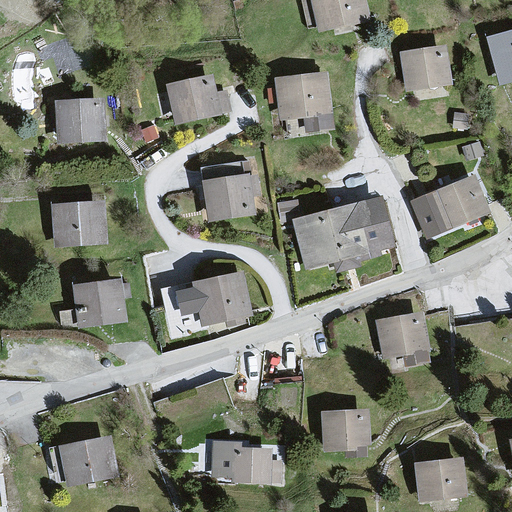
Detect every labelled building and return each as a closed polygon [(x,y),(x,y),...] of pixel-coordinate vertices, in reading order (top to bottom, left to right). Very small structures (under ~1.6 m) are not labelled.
[(364,0),(311,0),(320,35),(370,23),(364,0)] [(511,31),(485,41),(500,86),(511,82),(511,31)] [(402,52),(407,86),(450,79),(444,45),(402,52)] [(330,71),(272,79),(278,121),(336,113),(330,71)] [(214,77),(164,87),(173,127),(223,116),(214,77)] [(105,100),(52,106),(57,147),(110,142),(105,100)] [(482,144),(461,151),(466,168),(487,161),(482,144)] [(252,173),(202,180),(208,222),(258,214),(252,173)] [(475,173),(412,199),(427,236),(490,211),(475,173)] [(102,200),(53,204),(56,243),(105,240),(102,200)] [(380,201),(296,223),(307,265),(391,243),(380,201)] [(242,272),(190,286),(201,327),(253,313),(242,272)] [(120,279),(74,285),(80,326),(126,319),(120,279)] [(420,313),(376,322),(383,355),(427,346),(420,313)] [(223,378),(171,389),(176,412),(228,401),(223,378)] [(372,411),(322,414),(324,451),(375,448),(372,411)] [(108,436),(49,449),(57,484),(116,471),(108,436)] [(243,442),(214,443),(215,478),(236,478),(236,488),(290,487),(289,450),(243,451),(243,442)] [(466,459),(414,468),(420,504),(472,495),(466,459)] [(328,498),(330,511),(341,511),(377,507),(374,490),(328,498)]
